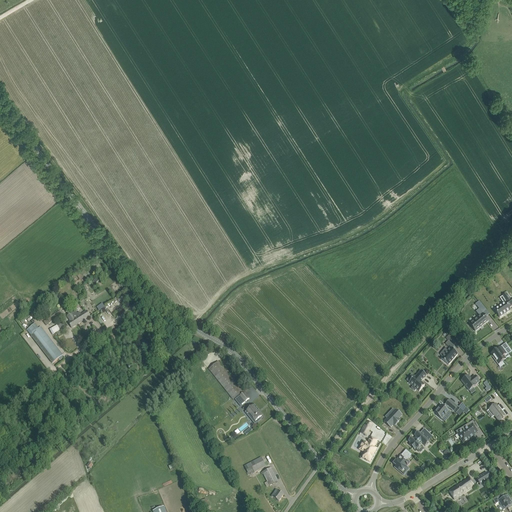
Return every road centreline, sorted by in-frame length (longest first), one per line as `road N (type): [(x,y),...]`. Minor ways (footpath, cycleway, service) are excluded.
road 1 (unclassified): [(320,462),(231,351),(146,295),(3,105)]
road 2 (track): [(320,462),(511,239)]
road 3 (residential): [(511,324),(461,362),(389,445),(369,490)]
road 4 (track): [(0,420),(146,295)]
